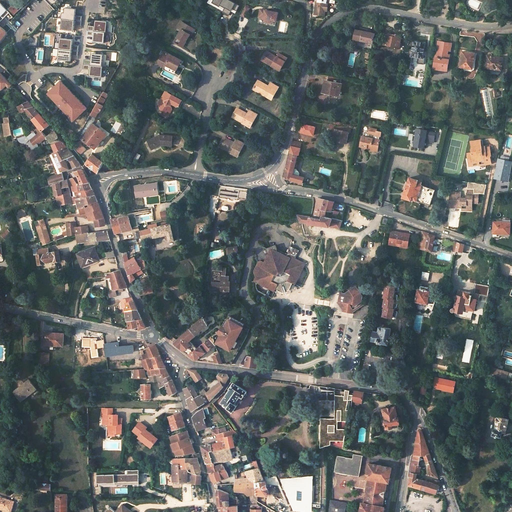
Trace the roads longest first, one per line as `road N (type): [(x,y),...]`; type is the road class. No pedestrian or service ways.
road 1 (residential): [(511,255),(343,198),(277,186),(265,172)]
road 2 (tertiary): [(182,360),(391,390),(414,411)]
road 3 (tertiary): [(97,182),(150,335)]
road 4 (residential): [(182,360),(179,389),(216,511)]
road 5 (tertiary): [(150,335),(0,305)]
road 6 (residential): [(97,182),(0,69)]
road 7 (tertiary): [(311,47),(285,145),(265,172)]
road 8 (tertiary): [(414,16),(351,9),(323,27),(311,47)]
